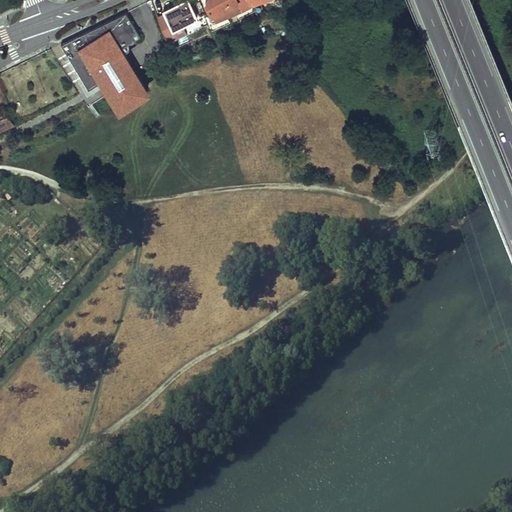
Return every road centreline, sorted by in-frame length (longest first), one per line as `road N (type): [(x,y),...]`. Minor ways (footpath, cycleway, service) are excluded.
road 1 (trunk): [(423,0),(511,223)]
road 2 (trunk): [(511,151),(453,0)]
